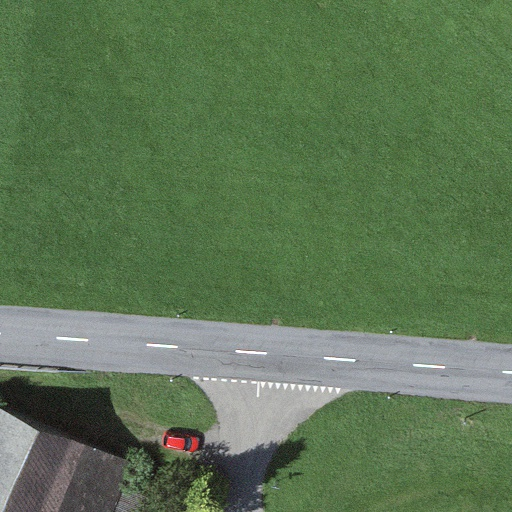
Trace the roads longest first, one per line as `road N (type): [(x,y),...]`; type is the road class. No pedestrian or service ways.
road 1 (tertiary): [(260,354),(0,333)]
road 2 (tertiary): [(260,354),(511,373)]
